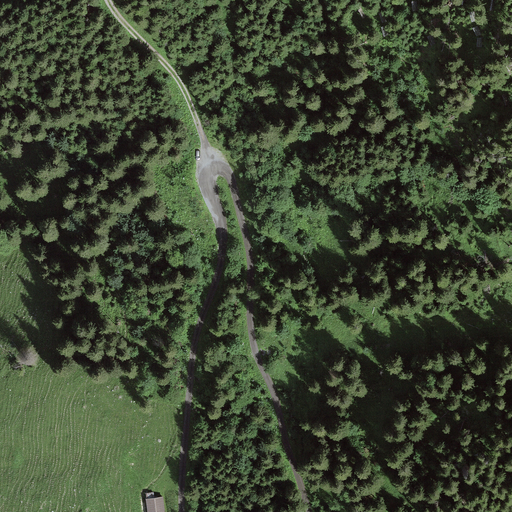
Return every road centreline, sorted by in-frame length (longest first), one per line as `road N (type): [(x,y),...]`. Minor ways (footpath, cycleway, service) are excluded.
road 1 (track): [(310,511),(252,339),(248,246),(232,182),(226,168),(213,166)]
road 2 (track): [(182,511),(194,341),(221,255),(213,166)]
road 3 (track): [(213,166),(177,78),(107,0)]
